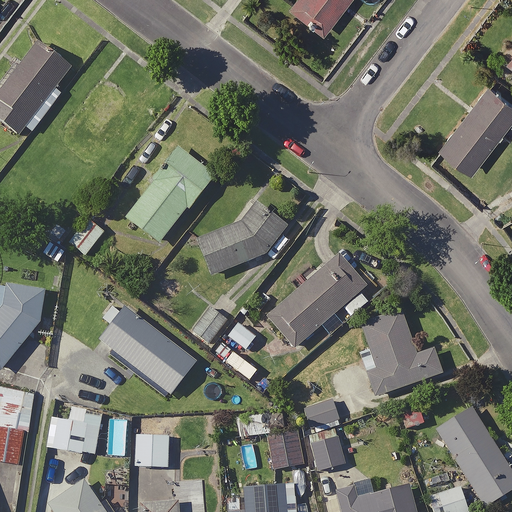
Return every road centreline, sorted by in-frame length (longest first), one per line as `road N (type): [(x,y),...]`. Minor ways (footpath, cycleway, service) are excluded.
road 1 (residential): [(328,148),(433,232),(511,335)]
road 2 (residential): [(138,0),(328,148)]
road 3 (residential): [(442,0),(328,148)]
